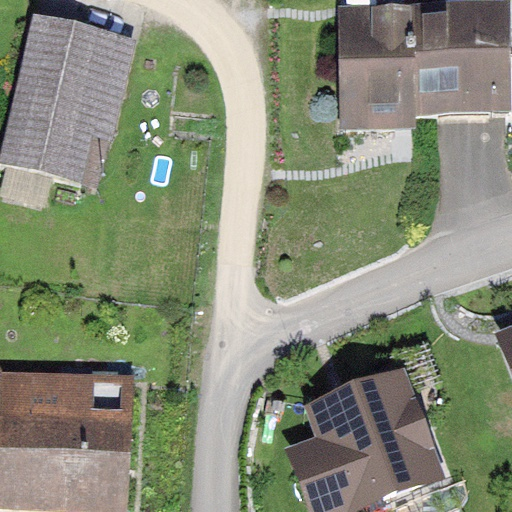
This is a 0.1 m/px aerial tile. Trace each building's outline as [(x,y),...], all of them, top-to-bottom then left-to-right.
[(511,0),(333,0),(337,130),(511,124),(511,0)] [(154,48),(53,20),(13,165),(114,193),(154,48)] [(511,327),(494,334),(511,384),(511,327)] [(317,444),(287,456),(309,511),(376,511),(447,484),(403,374),(305,413),(317,444)] [(0,380),(0,511),(131,511),(130,380),(0,380)]
